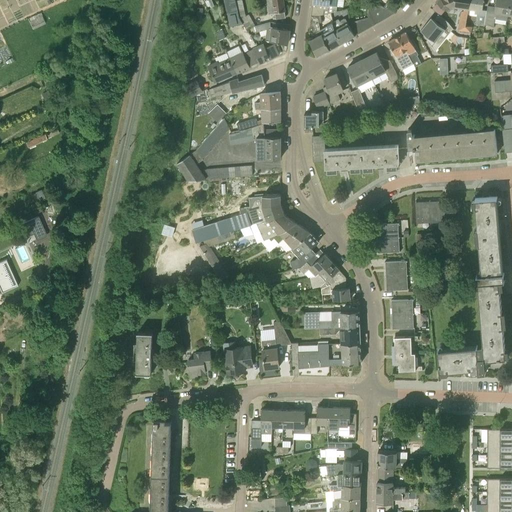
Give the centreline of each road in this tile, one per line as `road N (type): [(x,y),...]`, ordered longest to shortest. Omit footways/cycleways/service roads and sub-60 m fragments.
road 1 (residential): [(102,499),(128,409),(244,393)]
road 2 (residential): [(327,226),(416,178),(509,172)]
road 3 (residential): [(371,390),(372,309),(356,266),(327,226)]
road 4 (residential): [(371,390),(511,398)]
road 5 (residential): [(312,69),(419,0)]
road 6 (residential): [(244,393),(371,390)]
road 7 (residential): [(368,511),(371,390)]
